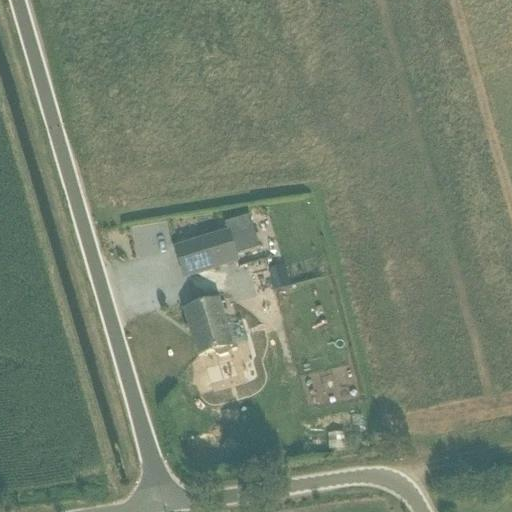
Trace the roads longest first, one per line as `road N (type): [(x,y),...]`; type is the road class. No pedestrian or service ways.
road 1 (unclassified): [(166,506),(17,0)]
road 2 (unclassified): [(422,511),(396,483),(367,475),(166,506)]
